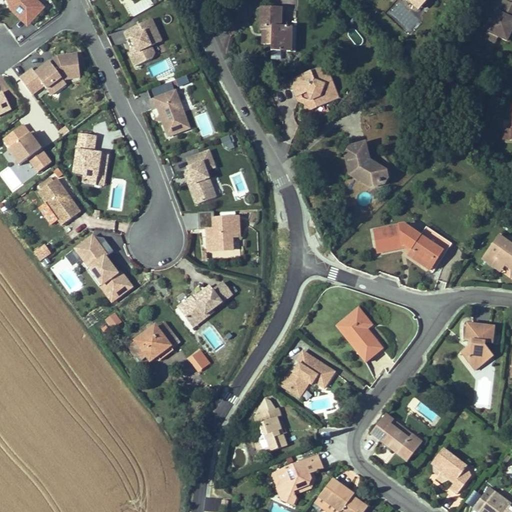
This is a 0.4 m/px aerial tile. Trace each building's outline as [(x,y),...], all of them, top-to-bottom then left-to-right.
[(31,22),(24,14),(36,1),(35,0),(28,0),(29,0),(22,8),(16,5),(15,3),(9,5),(11,10),(27,26),(31,22)] [(418,10),(426,1),(424,0),(420,0),(414,6),(418,10)] [(511,0),(509,0),(509,2),(504,0),(500,0),(495,12),(496,12),(487,31),(498,37),(507,41),(511,31),(510,31),(511,26),(511,0)] [(31,22),(44,8),(36,1),(24,14),(31,22)] [(291,46),(292,27),(281,26),(281,8),(262,7),(261,30),(263,30),(263,44),(272,45),(271,51),(281,52),(281,45),(291,46)] [(162,42),(152,19),(124,32),(128,40),(131,39),(135,47),(137,52),(130,56),(135,67),(152,59),(155,54),(151,46),(162,42)] [(296,52),(297,27),(292,27),(291,46),(281,45),(281,52),(296,52)] [(496,42),(498,37),(487,31),(484,37),(496,42)] [(81,78),(78,55),(58,57),(60,59),(55,63),(53,60),(36,73),(33,69),(20,79),(32,95),(44,86),(47,90),(61,79),(64,82),(67,79),(81,78)] [(148,65),(152,77),(172,71),(168,59),(148,65)] [(328,100),(332,89),(329,88),(332,82),(325,67),(315,71),(315,72),(310,74),(310,73),(294,79),(297,87),(293,89),(297,97),(306,93),(307,96),(302,99),(307,111),(323,104),(325,99),(328,100)] [(176,78),(179,85),(189,81),(187,74),(176,78)] [(51,95),(66,85),(64,82),(61,79),(47,90),(51,95)] [(338,98),(332,82),(329,88),(332,89),(328,100),(325,99),(323,104),(338,98)] [(190,129),(176,91),(151,100),(154,109),(159,107),(162,115),(164,121),(162,121),(168,137),(190,129)] [(0,115),(11,110),(2,93),(0,93),(0,115)] [(486,137),(470,124),(466,129),(482,142),(486,137)] [(30,134),(23,125),(4,140),(9,146),(7,148),(20,165),(29,158),(39,172),(51,163),(41,150),(30,134)] [(63,137),(70,132),(66,127),(59,132),(63,137)] [(511,140),(511,130),(503,130),(502,140),(511,140)] [(45,147),(33,132),(30,134),(41,150),(45,147)] [(106,172),(109,155),(100,154),(100,157),(94,156),(94,153),(96,137),(80,134),(74,173),(84,174),(83,183),(97,185),(99,170),(106,172)] [(230,134),(220,138),(225,149),(235,145),(230,134)] [(372,170),(369,161),(365,143),(350,147),(345,155),(349,168),(352,167),(353,172),(350,175),(371,188),(377,186),(383,177),(372,170)] [(216,198),(207,171),(215,168),(209,152),(200,155),(203,163),(190,167),(188,168),(189,173),(193,183),(189,185),(195,203),(199,204),(216,198)] [(203,163),(200,155),(187,160),(190,167),(203,163)] [(387,180),(387,171),(369,161),(372,170),(383,177),(377,186),(384,185),(387,180)] [(56,179),(63,174),(59,168),(51,174),(56,179)] [(104,186),(106,172),(99,170),(97,185),(104,186)] [(81,212),(63,188),(57,179),(39,192),(47,203),(58,220),(62,225),(81,212)] [(58,220),(47,203),(39,209),(51,225),(58,220)] [(233,250),(232,238),(239,237),(238,218),(215,219),(214,212),(198,213),(199,230),(210,230),(210,232),(207,233),(208,252),(233,250)] [(443,252),(420,236),(404,225),(373,231),(377,252),(404,247),(404,246),(406,245),(411,249),(407,255),(430,271),(443,252)] [(449,242),(426,227),(420,236),(443,252),(449,242)] [(511,246),(499,236),(482,259),(495,267),(499,261),(506,265),(511,269),(511,246)] [(119,276),(105,257),(113,251),(104,239),(93,237),(73,252),(80,261),(81,260),(83,259),(97,278),(99,277),(110,291),(106,294),(112,302),(132,287),(122,274),(119,276)] [(44,243),(33,253),(42,262),(52,252),(44,243)] [(80,261),(73,252),(66,257),(73,267),(80,261)] [(97,278),(83,259),(81,260),(106,294),(110,291),(99,277),(97,278)] [(501,271),(506,265),(499,261),(495,267),(501,271)] [(212,310),(232,296),(223,283),(213,291),(209,287),(198,295),(199,297),(194,300),(192,297),(178,307),(189,322),(202,312),(205,316),(212,310)] [(359,309),(354,312),(362,322),(366,318),(359,309)] [(194,328),(214,313),(212,310),(205,316),(202,312),(189,322),(194,328)] [(110,328),(122,322),(116,312),(105,318),(110,328)] [(362,322),(354,312),(341,323),(348,332),(344,336),(366,362),(383,349),(371,334),(369,336),(365,331),(367,330),(372,326),(366,318),(362,322)] [(155,326),(131,344),(132,346),(131,347),(130,349),(133,353),(136,353),(137,352),(141,350),(147,357),(150,361),(157,356),(164,351),(168,355),(174,351),(173,349),(180,343),(165,323),(157,329),(155,326)] [(348,332),(341,323),(337,326),(344,336),(348,332)] [(494,327),(467,324),(465,340),(473,341),(473,344),(467,349),(471,355),(466,358),(475,370),(493,357),(484,345),(485,343),(492,344),(494,327)] [(200,348),(187,358),(198,373),(211,363),(200,348)] [(471,355),(467,349),(462,353),(466,358),(471,355)] [(141,350),(137,352),(143,360),(147,357),(141,350)] [(168,355),(164,351),(157,356),(161,361),(168,355)] [(291,371),(284,382),(291,386),(288,390),(299,397),(308,383),(312,385),(314,381),(324,388),(335,373),(303,352),(296,363),(299,364),(294,372),(291,371)] [(291,386),(284,382),(281,386),(288,390),(291,386)] [(270,402),(265,400),(257,414),(257,416),(258,415),(261,423),(258,424),(254,426),(260,442),(255,444),(260,456),(287,446),(277,418),(280,418),(277,409),(275,410),(270,402)] [(422,443),(412,435),(409,439),(391,425),(394,421),(386,415),(371,434),(407,462),(422,443)] [(412,435),(394,421),(391,425),(409,439),(412,435)] [(467,467),(443,449),(432,464),(437,468),(442,472),(440,475),(437,479),(443,482),(449,480),(454,484),(450,488),(458,494),(471,477),(467,467)] [(318,455),(277,472),(281,482),(277,490),(282,501),(293,506),(296,498),(295,495),(294,492),(308,486),(311,479),(309,475),(313,473),(323,469),(318,455)] [(281,482),(277,472),(271,474),(277,490),(281,482)] [(315,479),(313,473),(309,475),(311,479),(308,486),(294,492),(295,495),(311,489),(315,479)] [(364,511),(368,508),(353,497),(354,495),(333,479),(313,506),(320,511),(322,509),(326,511),(364,511)] [(488,489),(473,508),(477,511),(511,511),(511,504),(511,505),(495,492),(494,494),(488,489)]
